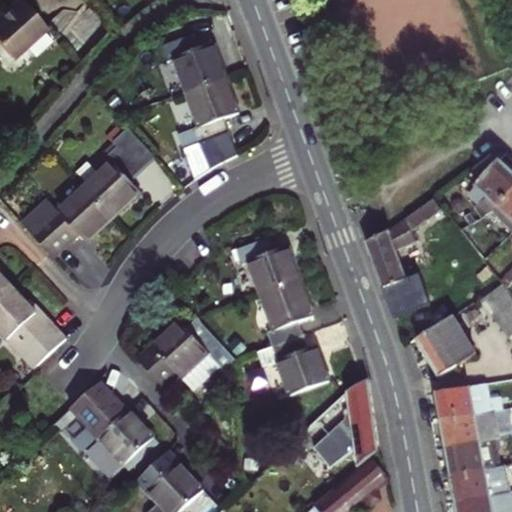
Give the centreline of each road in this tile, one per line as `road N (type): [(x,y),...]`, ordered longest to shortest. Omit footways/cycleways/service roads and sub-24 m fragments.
road 1 (residential): [(67,389),(144,257),(174,223),(220,192),(309,155)]
road 2 (tertiary): [(417,511),(391,378),(336,227)]
road 3 (residential): [(504,121),(336,227)]
road 4 (unknown): [(109,328),(221,468)]
road 5 (tertiary): [(309,155),(252,0)]
